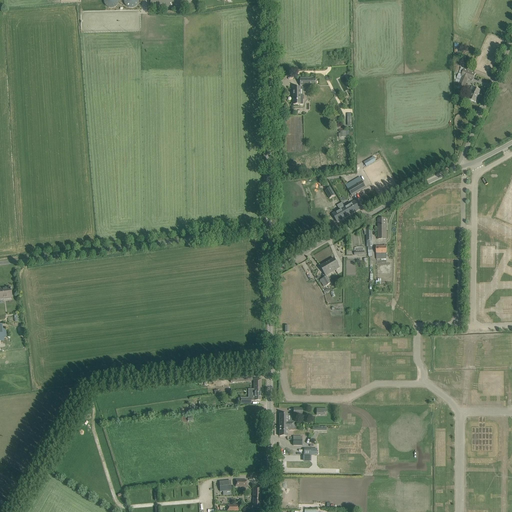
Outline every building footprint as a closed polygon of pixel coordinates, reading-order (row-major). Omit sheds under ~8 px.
[(103,0),(104,1),(104,4),(106,6),(108,8),(111,8),(114,8),(117,6),(118,4),(119,1),(118,0),(103,0)] [(123,0),(124,1),(124,3),(126,6),(128,8),(131,8),(134,7),(137,6),(138,3),(139,1),(138,0),(123,0)] [(455,82),(459,84),(457,88),(463,90),(464,87),(468,79),(472,81),(475,73),(461,67),(457,78),(455,82)] [(469,92),(471,93),(468,100),(475,103),(480,90),(472,86),(469,92)] [(300,87),(293,87),(293,105),(300,105),(303,105),(303,100),(300,100),(300,95),(303,95),(303,87),(300,87)] [(373,157),(364,163),(366,167),(376,161),(373,157)] [(346,185),(352,196),(366,188),(360,177),(346,185)] [(330,188),(325,191),(326,192),(329,199),(335,196),(331,189),(330,188)] [(355,201),(344,207),(349,216),(360,209),(355,201)] [(339,210),(333,214),(337,222),(349,216),(344,207),(339,210)] [(327,209),(323,212),(326,218),(331,215),(327,209)] [(386,219),(378,219),(378,239),(386,239),(386,219)] [(327,263),(333,272),(339,268),(334,259),(327,263)] [(326,276),(333,272),(327,263),(320,267),(326,276)] [(320,280),(324,287),(330,283),(327,277),(320,280)] [(0,299),(12,298),(11,291),(11,289),(10,287),(6,288),(6,289),(0,289),(0,299)] [(254,390),(248,390),(248,398),(251,398),(251,401),(254,401),(261,401),(261,390),(254,390)] [(287,422),(287,414),(279,414),(279,425),(294,425),(294,422),(287,422)] [(294,428),(294,425),(279,425),(279,436),(287,436),(287,428),(294,428)] [(230,481),(220,482),(220,491),(231,490),(230,481)]
